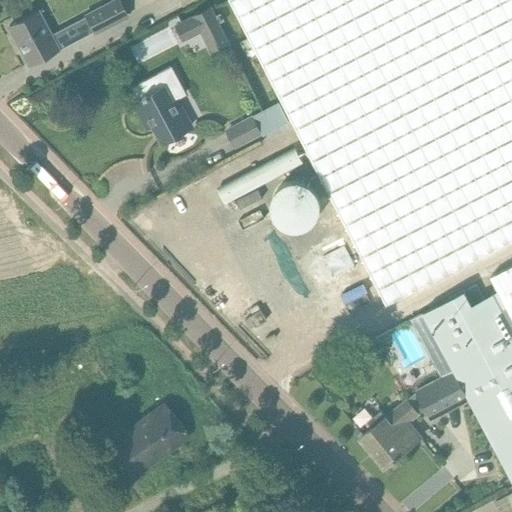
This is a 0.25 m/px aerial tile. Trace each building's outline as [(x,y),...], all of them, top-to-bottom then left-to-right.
[(94,34),(127,16),(118,0),(111,0),(84,14),(94,34)] [(511,0),(231,0),(387,303),(405,294),(511,238),(511,0)] [(209,8),(190,18),(207,52),(227,41),(209,8)] [(29,64),(60,48),(39,10),(9,26),(29,64)] [(131,87),(138,100),(133,102),(142,119),(147,116),(161,142),(191,126),(176,99),(185,94),(171,67),(131,87)] [(252,117),(227,130),(236,146),(261,133),(252,117)] [(323,254),(332,276),(356,266),(347,244),(323,254)] [(424,312),(411,319),(443,379),(456,372),(475,407),(511,476),(511,265),(491,276),(498,290),(473,303),(466,289),(465,290),(424,312)] [(443,379),(419,391),(427,407),(433,419),(447,411),(451,419),(475,407),(456,372),(443,379)] [(364,434),(361,437),(386,467),(422,437),(409,422),(427,407),(419,391),(419,390),(364,434)] [(126,482),(173,447),(189,435),(164,403),(127,431),(119,420),(94,439),(126,482)] [(249,511),(245,498),(199,511),(249,511)]
